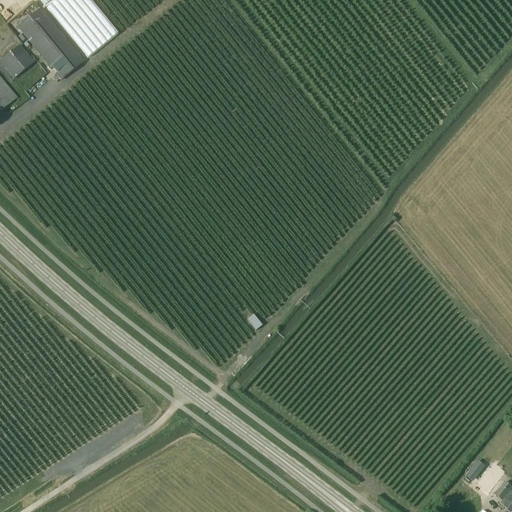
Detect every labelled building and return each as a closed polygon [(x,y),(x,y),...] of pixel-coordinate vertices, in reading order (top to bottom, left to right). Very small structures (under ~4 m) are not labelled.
[(119,33),(90,0),(54,0),(46,7),(88,59),(119,33)] [(41,9),(17,29),(61,81),(84,63),(41,9)] [(23,55),(21,53),(15,59),(10,54),(0,62),(0,63),(14,81),(35,63),(25,52),(23,55)] [(18,99),(0,77),(0,113),(0,114),(18,99)] [(256,315),(248,320),(257,332),(265,326),(256,315)] [(472,460),(467,456),(455,471),(461,475),(472,460)] [(479,460),(468,476),(476,482),(487,465),(479,460)] [(511,488),(504,482),(494,496),(503,502),(506,498),(511,503),(511,504),(506,511),(511,511),(511,493),(510,492),(511,489),(511,488)]
